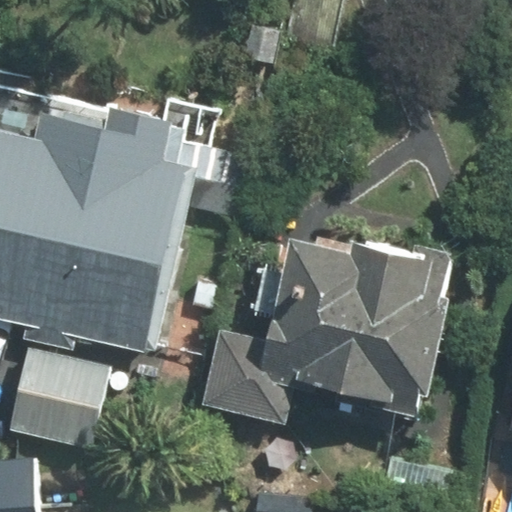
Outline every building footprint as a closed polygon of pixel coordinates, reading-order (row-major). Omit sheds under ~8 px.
[(0,77),(0,325),(36,334),(120,354),(120,352),(156,360),(192,207),(246,220),(261,157),(198,142),(202,125),(0,77)] [(299,379),(423,406),(453,263),(358,243),(357,250),(292,236),(269,340),(223,330),(206,407),(289,425),(299,379)] [(115,364),(30,342),(8,425),(93,448),(115,364)] [(463,468),(385,452),(377,491),(455,507),(463,468)] [(47,511),(41,453),(0,457),(0,511),(47,511)]
